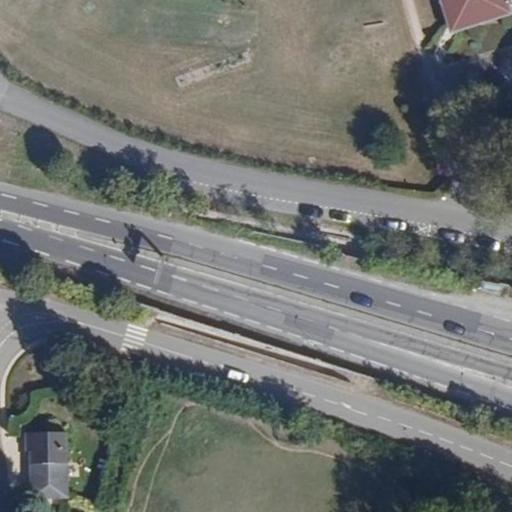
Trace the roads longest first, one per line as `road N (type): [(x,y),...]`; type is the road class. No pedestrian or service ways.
road 1 (residential): [(511,464),(408,422),(0,304)]
road 2 (unclassified): [(511,233),(184,166),(0,93)]
road 3 (primary): [(511,339),(236,258),(0,202)]
road 4 (primary): [(0,233),(335,327)]
road 5 (primary): [(335,327),(511,397)]
road 6 (primary): [(335,327),(511,374)]
